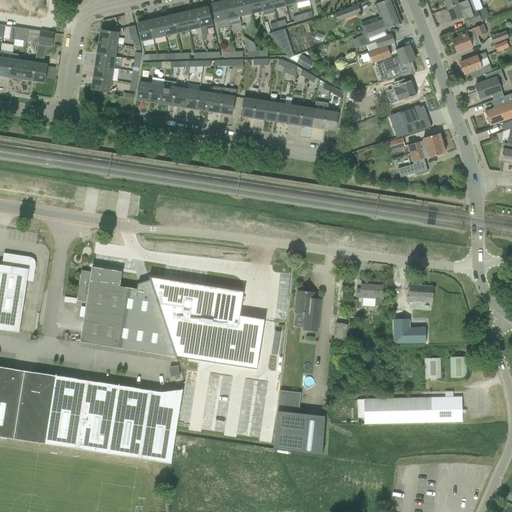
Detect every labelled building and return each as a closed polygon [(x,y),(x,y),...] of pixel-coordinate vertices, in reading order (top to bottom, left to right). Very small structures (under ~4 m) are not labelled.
[(235,0),(231,0),(224,2),(228,19),(239,17),(235,0)] [(235,0),(239,17),(251,14),(247,0),(235,0)] [(247,0),(251,14),(263,11),(259,0),(247,0)] [(259,0),(263,11),(264,16),(276,14),(274,8),(272,0),(259,0)] [(272,0),(274,8),(286,6),(284,0),(272,0)] [(380,17),(360,25),(363,31),(383,23),(382,21),(390,18),(390,19),(398,16),(392,0),(386,0),(375,4),(380,17)] [(468,0),(466,1),(447,8),(452,21),(467,16),(469,21),(470,25),(476,23),(489,18),(489,17),(488,13),(486,8),(481,10),(476,12),(471,0),(468,0)] [(216,22),(218,30),(229,27),(229,26),(224,2),(212,5),(216,22)] [(335,14),(337,22),(361,12),(358,5),(335,14)] [(197,10),(203,36),(208,35),(206,27),(213,25),(208,7),(197,10)] [(200,28),(202,37),(203,36),(197,10),(185,13),(189,31),(200,28)] [(173,16),(177,33),(189,31),(185,13),(173,16)] [(161,18),(166,36),(177,33),(173,16),(161,18)] [(383,23),(363,31),(365,38),(401,24),(398,16),(390,19),(390,18),(382,21),(383,23)] [(150,21),(154,39),(166,36),(161,18),(150,21)] [(138,24),(142,42),(154,39),(150,21),(138,24)] [(270,24),(272,30),(279,28),(278,22),(270,24)] [(452,41),(456,53),(480,44),(477,37),(486,33),(483,25),(467,31),(457,35),(459,38),(452,41)] [(134,48),(140,49),(139,43),(135,26),(128,27),(131,38),(132,38),(134,45),(134,48)] [(15,39),(27,41),(28,29),(16,28),(15,39)] [(270,32),(267,33),(271,38),(277,44),(289,41),(284,28),(270,32)] [(27,41),(38,43),(40,31),(28,29),(27,41)] [(99,42),(117,45),(118,33),(101,30),(99,42)] [(38,43),(38,45),(52,47),(54,33),(40,31),(38,43)] [(491,37),(493,44),(508,38),(505,32),(491,37)] [(375,44),(367,47),(369,52),(387,46),(386,45),(394,43),(391,35),(374,41),(375,44)] [(506,41),(494,46),(497,52),(509,48),(508,47),(506,41)] [(97,54),(115,57),(117,45),(99,42),(97,54)] [(222,52),(223,58),(236,58),(236,52),(235,52),(234,45),(222,48),(223,52),(222,52)] [(369,52),(373,64),(391,57),(387,46),(369,52)] [(398,78),(416,73),(412,62),(415,60),(410,46),(397,51),(399,56),(381,63),(385,72),(389,71),(393,79),(398,78)] [(259,57),(259,51),(259,47),(246,48),(247,51),(248,51),(248,57),(259,57)] [(291,48),(283,51),(284,53),(289,58),(294,57),(291,48)] [(0,75),(9,77),(12,54),(13,52),(1,50),(0,55),(0,75)] [(469,59),(460,62),(465,75),(470,73),(472,79),(492,71),(490,65),(482,68),(479,61),(487,58),(485,53),(477,56),(469,59)] [(9,77),(21,79),(23,61),(17,60),(18,55),(12,54),(9,77)] [(96,66),(113,68),(115,57),(97,54),(96,66)] [(301,54),(289,58),(297,63),(297,62),(310,69),(314,62),(301,54)] [(35,63),(33,81),(45,83),(47,65),(41,64),(42,58),(36,57),(35,63)] [(278,64),(285,67),(287,62),(281,59),(278,64)] [(239,66),(239,68),(243,68),(243,60),(228,60),(227,66),(239,66)] [(21,79),(33,81),(35,63),(23,61),(21,79)] [(179,62),(178,68),(185,68),(185,71),(189,72),(190,67),(191,61),(179,62)] [(285,67),(292,70),(294,65),(287,62),(285,67)] [(94,78),(111,80),(113,68),(96,66),(94,78)] [(487,81),(475,86),(480,99),(489,95),(491,95),(493,100),(503,97),(500,87),(497,79),(503,77),(501,70),(500,69),(485,75),(486,76),(487,81)] [(301,75),(307,79),(310,74),(304,71),(301,75)] [(307,79),(314,83),(317,78),(310,74),(307,79)] [(92,90),(109,93),(111,80),(94,78),(92,90)] [(149,102),(161,104),(163,86),(164,86),(164,80),(153,78),(152,84),(151,84),(149,102)] [(396,90),(388,92),(392,103),(404,99),(404,100),(416,96),(415,95),(417,94),(415,88),(413,89),(410,81),(405,83),(404,79),(393,83),(394,85),(396,90)] [(163,86),(161,104),(172,106),(175,88),(176,83),(164,81),(164,86),(163,86)] [(137,100),(149,102),(151,84),(139,82),(137,100)] [(323,88),(330,92),(333,87),(326,83),(323,88)] [(196,109),(208,111),(212,86),(211,93),(199,92),(196,109)] [(208,111),(220,113),(224,88),(212,86),(208,111)] [(330,92),(341,99),(343,93),(333,87),(330,92)] [(172,106),(184,107),(187,90),(175,88),(172,106)] [(220,113),(232,115),(235,97),(236,90),(224,88),(220,113)] [(184,107),(196,109),(199,92),(187,90),(184,107)] [(507,104),(485,112),(490,126),(511,118),(511,93),(504,96),(507,104)] [(241,116),(253,118),(256,96),(251,95),(250,99),(244,98),(241,116)] [(253,118),(265,120),(268,102),(267,102),(268,97),(256,96),(253,118)] [(289,123),(291,106),(284,105),(285,100),(280,99),(279,104),(277,122),(289,123)] [(265,120),(277,122),(279,104),(268,102),(265,120)] [(312,127),(324,129),(328,108),(328,104),(316,102),(315,109),(315,110),(312,127)] [(289,123),(301,125),(303,108),(291,106),(289,123)] [(403,122),(392,126),(397,138),(431,127),(429,121),(419,124),(417,118),(427,115),(424,106),(419,108),(418,106),(399,112),(403,122)] [(301,125),(312,127),(315,110),(315,109),(303,108),(301,125)] [(324,129),(336,131),(338,113),(333,112),(333,109),(328,108),(324,129)] [(511,121),(501,125),(503,131),(510,129),(511,128),(511,121)] [(504,144),(501,162),(511,163),(511,128),(510,129),(506,144),(504,144)] [(408,145),(410,154),(443,145),(440,134),(423,138),(423,141),(408,145)] [(389,142),(391,150),(404,146),(402,139),(389,142)] [(443,145),(410,154),(413,162),(412,162),(413,165),(416,173),(416,175),(428,172),(424,159),(445,153),(443,145)] [(398,169),(400,178),(416,173),(413,165),(398,169)] [(0,329),(19,333),(27,281),(33,282),(36,264),(34,264),(30,259),(31,257),(4,253),(2,265),(0,264),(0,329)] [(80,342),(120,348),(129,288),(120,286),(122,272),(92,267),(91,272),(81,270),(77,301),(87,302),(80,342)] [(129,288),(120,348),(258,370),(269,296),(150,278),(151,280),(138,284),(137,289),(129,288)] [(375,305),(382,306),(382,299),(383,299),(383,296),(384,286),(361,284),(360,289),(357,289),(356,297),(375,299),(375,305)] [(409,301),(432,303),(434,287),(410,285),(409,301)] [(315,293),(297,290),(295,313),(305,314),(303,330),(318,332),(321,299),(314,298),(315,293)] [(349,317),(355,318),(355,309),(357,309),(358,300),(350,300),(349,317)] [(411,307),(398,307),(398,316),(411,317),(411,307)] [(409,319),(394,319),(394,343),(425,343),(425,328),(409,328),(409,319)] [(333,342),(345,344),(348,325),(336,323),(333,342)] [(450,357),(451,378),(466,378),(466,357),(450,357)] [(425,359),(425,379),(440,379),(440,358),(425,359)] [(0,436),(171,464),(183,389),(182,389),(182,390),(162,392),(119,386),(119,384),(119,385),(56,376),(57,374),(56,374),(56,376),(0,366),(0,436)] [(273,449),(273,450),(322,457),(324,425),(325,417),(299,414),(301,393),(280,391),(277,419),(273,449)] [(364,400),(364,424),(461,422),(461,398),(364,400)]
